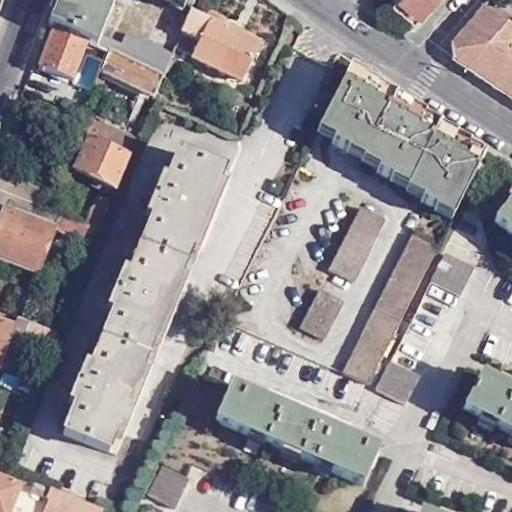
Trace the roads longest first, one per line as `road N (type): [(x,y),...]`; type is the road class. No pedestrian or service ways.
road 1 (unknown): [(134,463),(329,6)]
road 2 (unknown): [(372,511),(461,329),(478,316),(511,336)]
road 3 (tertiary): [(406,62),(511,135)]
